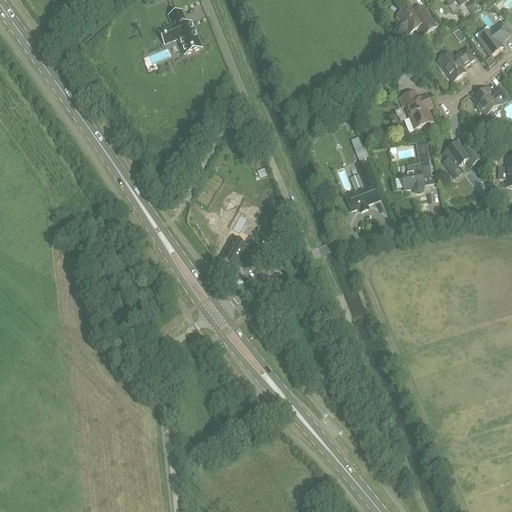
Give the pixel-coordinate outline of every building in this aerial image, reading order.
[(475,1),(466,7),(473,16),(481,11),(475,1)] [(402,34),(407,31),(408,33),(417,27),(425,37),(437,29),(422,8),(416,13),(412,7),(397,17),(401,22),(396,26),(402,34)] [(162,40),(164,45),(165,46),(165,45),(174,42),(179,40),(185,55),(185,56),(202,49),(197,39),(195,33),(191,24),(187,26),(181,12),(169,17),(173,28),(160,34),(162,40)] [(491,58),(503,49),(500,44),(510,36),(502,25),(492,33),(491,32),(478,41),(491,58)] [(446,33),(442,27),(437,30),(442,36),(446,33)] [(454,59),(453,58),(450,54),(438,63),(454,84),(466,74),(462,69),(465,67),(475,60),(467,50),(454,59)] [(487,95),(485,93),(473,101),(478,108),(476,109),(479,114),(482,112),(486,118),(511,98),(506,91),(501,95),(497,90),(492,94),(491,93),(487,95)] [(428,98),(422,100),(418,102),(415,93),(399,99),(403,108),(405,107),(411,122),(413,121),(417,130),(433,124),(428,111),(433,109),(428,98)] [(408,175),(401,176),(402,180),(404,189),(404,192),(413,190),(416,194),(419,195),(423,193),(423,188),(424,188),(423,180),(432,178),(430,164),(426,142),(416,144),(419,166),(417,166),(418,173),(409,175),(408,175)] [(451,175),(459,169),(467,163),(471,169),(483,159),(472,144),(464,150),(461,149),(456,143),(448,148),(450,150),(443,156),(448,162),(444,165),(451,175)] [(483,143),(479,147),(484,153),(488,150),(483,143)] [(359,161),(368,157),(365,149),(363,150),(356,153),(359,161)] [(370,211),(368,206),(380,201),(374,186),(372,180),(366,165),(358,168),(367,189),(346,198),(352,212),(359,210),(361,214),(370,211)] [(265,170),(258,173),(260,180),(268,177),(265,170)] [(284,227),(276,212),(268,216),(275,231),(284,227)] [(248,247),(244,245),(233,239),(225,252),(226,252),(223,258),(245,271),(259,246),(252,242),(248,247)]
